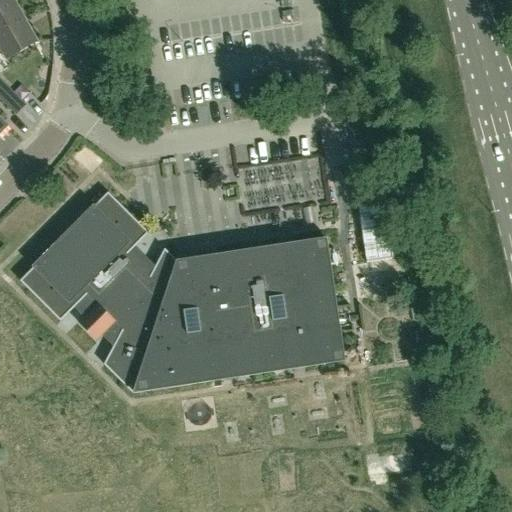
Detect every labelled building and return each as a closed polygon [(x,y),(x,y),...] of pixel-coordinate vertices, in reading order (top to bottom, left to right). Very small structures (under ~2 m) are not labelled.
[(0,0),(0,31),(23,19),(12,0),(0,0)] [(23,19),(0,31),(0,55),(2,58),(4,57),(5,59),(36,41),(23,19)] [(0,97),(15,114),(16,113),(24,105),(0,81),(0,97)] [(0,116),(0,134),(9,126),(0,116)] [(85,318),(79,324),(96,341),(101,335),(113,347),(104,365),(133,394),(346,361),(327,238),(177,261),(164,249),(155,267),(135,246),(149,233),(108,192),(20,281),(60,322),(74,308),(85,318)] [(382,194),(357,198),(369,279),(395,275),(382,194)]
